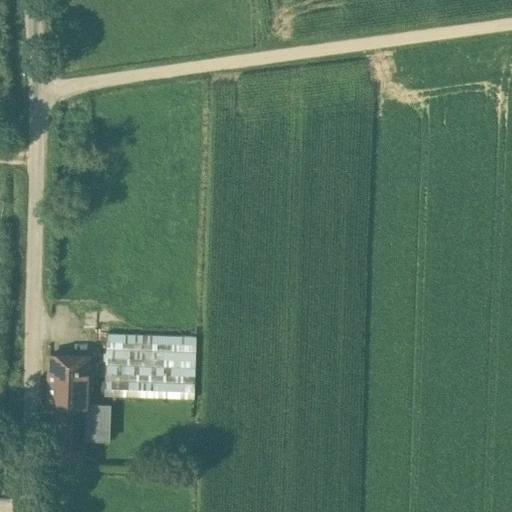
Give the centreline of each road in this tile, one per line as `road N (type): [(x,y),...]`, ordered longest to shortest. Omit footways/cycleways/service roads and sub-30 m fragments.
road 1 (unclassified): [(37,90),(511,23)]
road 2 (unclassified): [(28,511),(37,90)]
